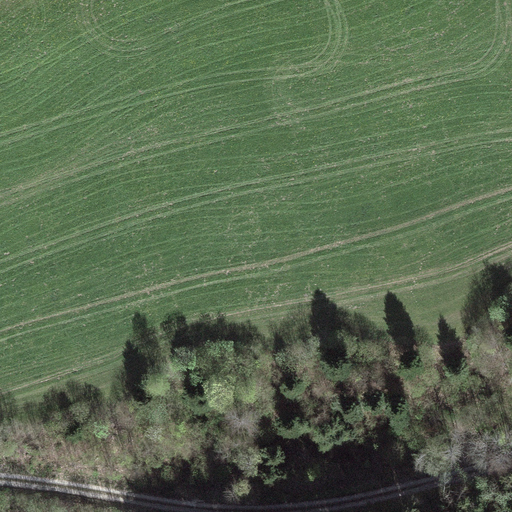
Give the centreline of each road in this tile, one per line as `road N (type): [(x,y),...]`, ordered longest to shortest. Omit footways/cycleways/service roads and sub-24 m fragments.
road 1 (track): [(287,511),(511,466)]
road 2 (track): [(0,478),(216,511)]
